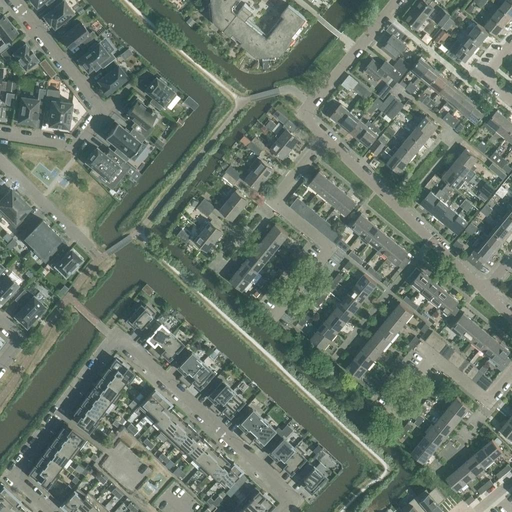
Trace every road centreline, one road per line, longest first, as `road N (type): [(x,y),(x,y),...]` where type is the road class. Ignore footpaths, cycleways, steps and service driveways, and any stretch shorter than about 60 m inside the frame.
road 1 (residential): [(286,511),(295,503),(117,339),(14,479),(49,511)]
road 2 (residential): [(282,307),(330,247),(272,200),(324,138)]
road 3 (residential): [(486,291),(324,138)]
road 4 (residential): [(387,414),(433,357),(488,401),(511,371)]
road 5 (residential): [(324,138),(302,117),(397,0)]
road 6 (residential): [(12,0),(101,114)]
road 7 (residential): [(0,155),(91,248)]
